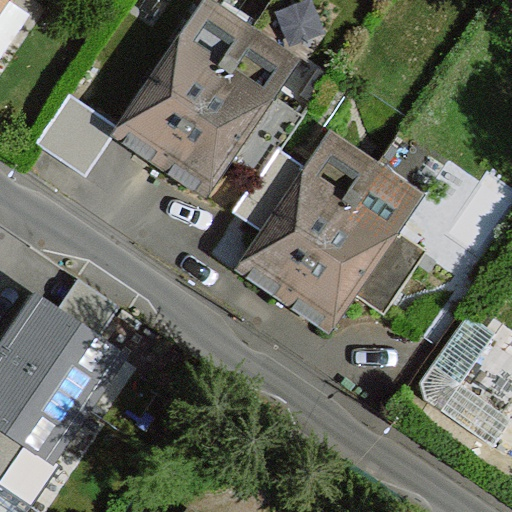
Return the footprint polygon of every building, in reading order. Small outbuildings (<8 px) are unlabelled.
[(0,0),(0,12),(8,0),(0,0)] [(120,131),(169,163),(241,54),(194,24),(120,131)] [(263,178),(282,155),(303,120),(275,101),(286,85),(241,54),(169,163),(212,193),(236,160),(263,178)] [(102,164),(120,114),(70,96),(52,145),(102,164)] [(308,172),(282,155),(263,178),(241,212),(269,230),(247,264),(293,295),(364,188),(320,158),(308,172)] [(410,220),(364,188),(293,295),(338,327),(361,293),(391,313),(428,255),(399,236),(410,220)] [(131,353),(38,291),(0,346),(0,420),(27,439),(59,460),(131,353)] [(496,448),(511,425),(511,420),(464,385),(497,335),(471,316),(425,383),(429,399),(496,448)] [(0,478),(27,439),(0,420),(0,478)]
